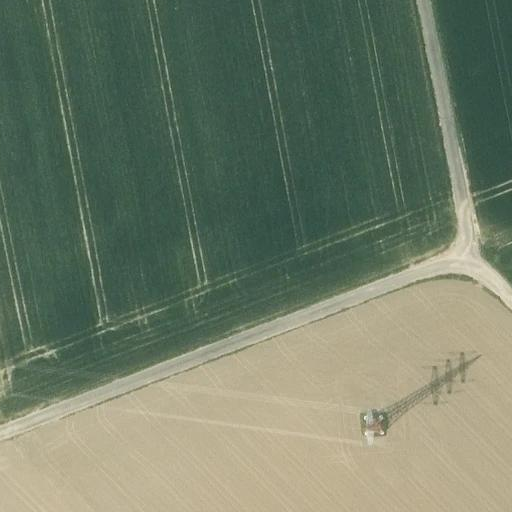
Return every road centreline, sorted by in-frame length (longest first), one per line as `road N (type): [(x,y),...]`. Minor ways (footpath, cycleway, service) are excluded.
road 1 (track): [(0,435),(470,256)]
road 2 (track): [(421,0),(470,256)]
